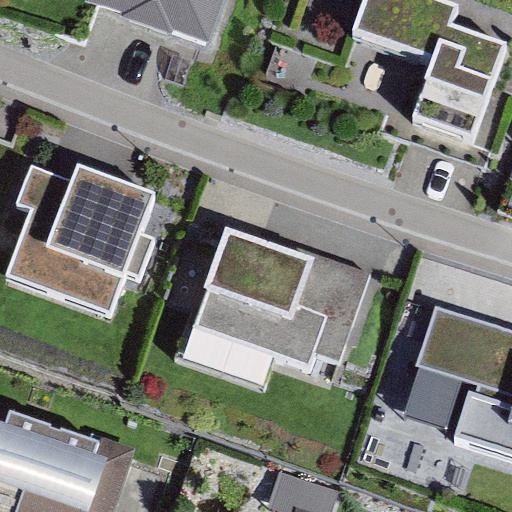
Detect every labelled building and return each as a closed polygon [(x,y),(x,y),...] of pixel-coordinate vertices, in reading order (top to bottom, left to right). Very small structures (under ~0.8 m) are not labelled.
[(232,0),(93,0),(87,18),(124,31),(122,37),(171,54),(173,49),(210,62),(232,0)] [(370,0),(353,46),(434,77),(414,131),(473,154),(509,59),(454,38),(460,20),(405,0),(370,0)] [(75,193),(34,176),(20,210),(33,216),(3,287),(104,329),(157,203),(83,173),(75,193)] [(230,242),(196,339),(311,380),(316,365),(340,373),(372,281),(316,261),(313,271),(230,242)] [(511,333),(433,308),(412,375),(505,404),(495,435),(511,440),(511,333)] [(113,511),(130,463),(0,420),(0,506),(13,511),(12,511),(113,511)]
